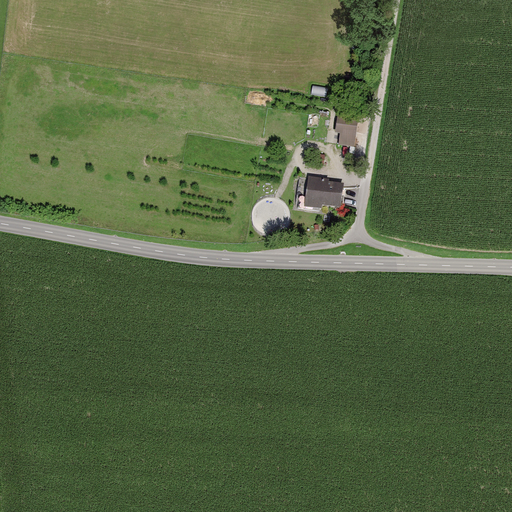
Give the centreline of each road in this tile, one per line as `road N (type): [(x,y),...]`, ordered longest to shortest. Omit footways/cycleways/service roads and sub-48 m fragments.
road 1 (tertiary): [(0,224),(180,257),(256,262)]
road 2 (tertiary): [(256,262),(453,267)]
road 3 (track): [(368,174),(392,0)]
